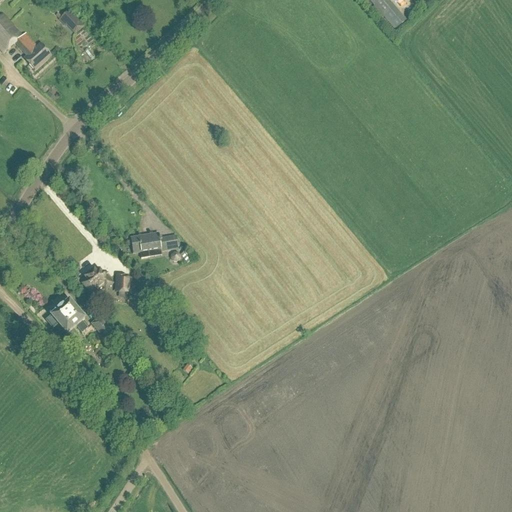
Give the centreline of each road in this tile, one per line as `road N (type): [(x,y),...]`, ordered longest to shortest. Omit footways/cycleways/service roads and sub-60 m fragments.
road 1 (tertiary): [(0,244),(57,150),(213,0)]
road 2 (unclassified): [(182,511),(121,423),(0,296)]
